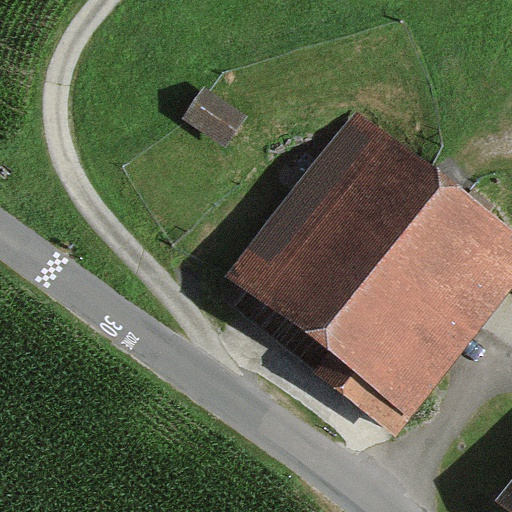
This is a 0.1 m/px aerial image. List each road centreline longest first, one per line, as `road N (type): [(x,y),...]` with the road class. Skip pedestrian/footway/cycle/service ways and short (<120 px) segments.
road 1 (unclassified): [(384,511),(0,235)]
road 2 (track): [(220,399),(197,326),(80,191),(60,145),(62,68),(104,0)]
